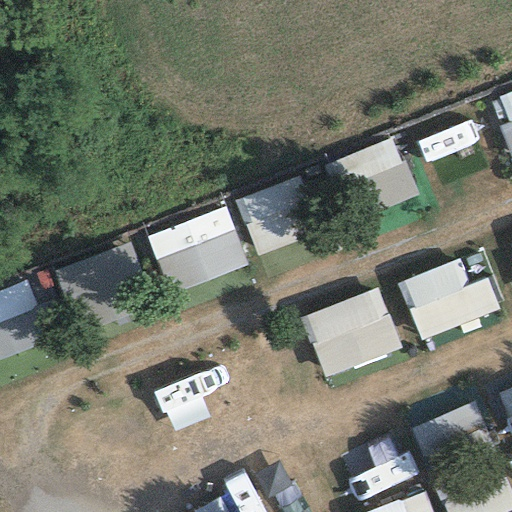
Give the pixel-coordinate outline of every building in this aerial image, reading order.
[(511,149),(511,148),(511,77),(489,86),(511,149)] [(458,247),(398,266),(416,325),(499,299),(489,266),(466,273),(458,247)] [(0,336),(51,318),(33,267),(0,278),(0,336)] [(301,302),(322,364),(399,338),(378,276),(301,302)] [(455,384),(422,397),(437,433),(469,420),(455,384)] [(511,490),(501,447),(438,463),(450,511),(474,511),(511,502),(511,490)] [(435,511),(427,479),(350,500),(353,511),(435,511)]
